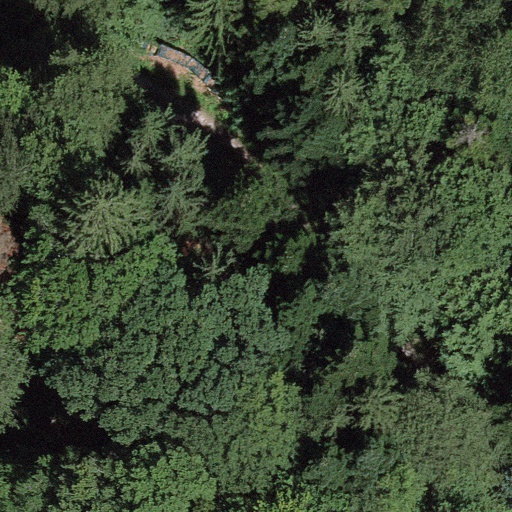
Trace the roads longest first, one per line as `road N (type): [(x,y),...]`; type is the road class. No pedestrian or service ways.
road 1 (track): [(511,467),(477,419),(203,144),(89,71),(0,63)]
road 2 (track): [(0,324),(147,425),(216,511)]
